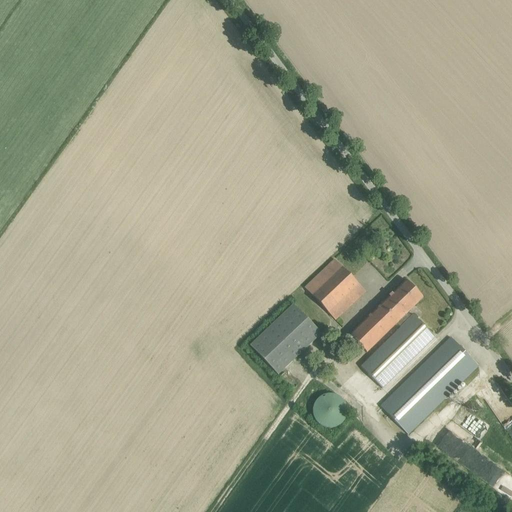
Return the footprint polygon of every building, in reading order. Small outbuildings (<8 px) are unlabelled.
[(335,260),(306,289),(336,320),(365,292),(335,260)] [(406,280),(349,336),(366,353),(396,323),(401,327),(361,366),(384,389),(435,337),(414,315),(412,317),(407,312),(423,298),(406,280)] [(278,375),(321,334),(294,305),(250,346),(278,375)] [(451,338),(381,407),(408,435),(479,366),(451,338)] [(346,416),(347,411),(346,406),(344,401),(340,397),(335,395),(330,394),(324,395),(320,397),(316,401),(313,406),(312,411),(313,416),(316,421),(320,425),(324,427),(330,428),(335,427),(340,425),(344,421),(346,416)]
